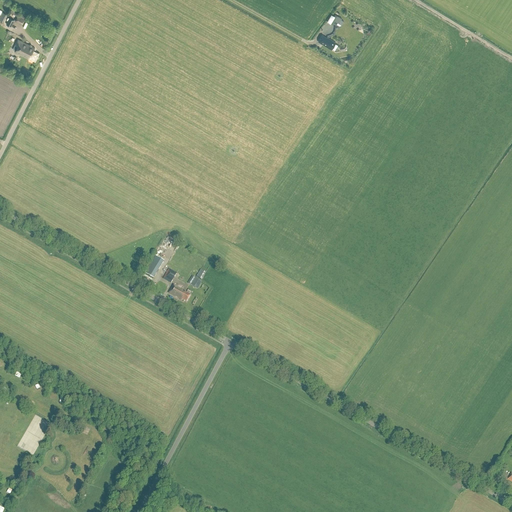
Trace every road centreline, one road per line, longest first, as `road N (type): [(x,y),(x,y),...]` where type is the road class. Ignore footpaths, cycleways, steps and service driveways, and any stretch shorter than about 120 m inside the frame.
road 1 (tertiary): [(511,505),(230,342)]
road 2 (tertiary): [(230,342),(0,210)]
road 3 (tertiary): [(140,511),(230,342)]
road 4 (unclassified): [(0,153),(78,0)]
